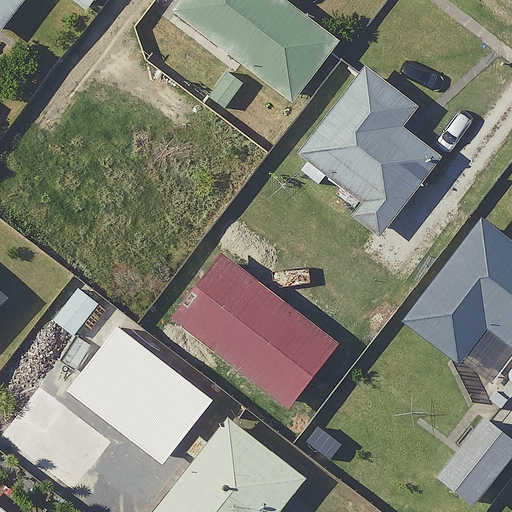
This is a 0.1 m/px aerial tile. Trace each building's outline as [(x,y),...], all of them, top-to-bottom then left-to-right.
[(0,0),(0,13),(9,0),(71,0),(78,5),(81,0),(0,0)] [(326,38),(276,0),(152,0),(280,97),(326,38)] [(406,100),(352,59),(285,147),(347,195),(337,207),(368,231),(429,152),(389,122),(406,100)] [(511,246),(468,214),(391,315),(505,401),(511,392),(511,246)] [(92,299),(69,280),(41,314),(64,333),(92,299)] [(104,435),(26,376),(0,409),(0,442),(61,490),(104,435)] [(262,511),(293,474),(215,412),(136,511),(262,511)]
